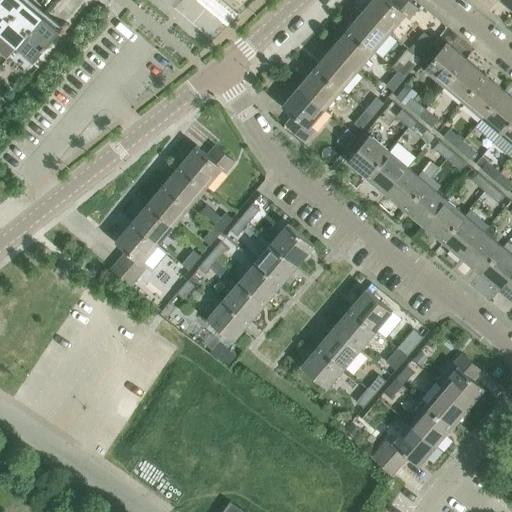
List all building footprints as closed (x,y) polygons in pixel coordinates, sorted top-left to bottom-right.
[(0,0),(0,32),(27,0),(0,0)] [(28,0),(27,0),(0,32),(0,33),(17,47),(45,14),(28,0)] [(225,0),(200,0),(229,26),(241,13),(225,0)] [(373,0),(364,12),(390,34),(406,16),(409,19),(418,9),(407,0),(392,0),(391,1),(390,0),(373,0)] [(511,0),(500,0),(511,10),(511,0)] [(348,30),(374,53),(390,34),(364,12),(348,30)] [(45,14),(17,47),(34,62),(62,28),(45,14)] [(332,50),(358,72),(374,53),(348,30),(332,50)] [(424,34),(409,51),(420,60),(434,43),(424,34)] [(426,69),(445,86),(467,60),(447,44),(426,69)] [(316,69),(342,91),(358,72),(332,50),(316,69)] [(408,59),(397,72),(404,79),(415,65),(408,59)] [(467,60),(445,86),(465,102),(486,77),(467,60)] [(300,87),(326,110),(342,91),(316,69),(300,87)] [(385,86),(392,92),(404,79),(397,72),(385,86)] [(486,77),(465,102),(483,118),(505,93),(486,77)] [(407,85),(396,97),(406,105),(412,97),(416,92),(407,85)] [(311,128),(326,110),(300,87),(283,107),(294,116),(286,125),(306,142),(315,131),(311,128)] [(511,98),(505,93),(483,118),(503,134),(511,123),(511,98)] [(376,97),(365,110),(372,117),(383,103),(376,97)] [(406,105),(419,117),(426,109),(412,97),(406,105)] [(396,116),(410,128),(416,121),(401,109),(396,116)] [(419,117),(432,128),(438,120),(426,109),(419,117)] [(354,124),(361,130),(372,117),(365,110),(354,124)] [(430,141),(431,142),(435,137),(416,121),(410,128),(422,138),(414,148),(420,153),(430,141)] [(511,123),(503,134),(511,142),(511,123)] [(443,137),(457,149),(464,141),(449,129),(443,137)] [(348,162),(367,178),(390,152),(370,136),(348,162)] [(433,148),(448,160),(454,153),(439,141),(436,145),(433,148)] [(457,149),(469,159),(476,152),(464,141),(457,149)] [(181,166),(207,188),(221,170),(225,174),(234,163),(215,147),(208,156),(197,147),(181,166)] [(390,152),(367,178),(387,194),(409,168),(390,152)] [(460,171),(466,164),(454,153),(448,160),(460,171)] [(481,170),(495,182),(502,174),(488,162),(481,170)] [(164,186),(190,207),(207,188),(181,166),(164,186)] [(409,168),(387,194),(405,210),(428,184),(409,168)] [(471,180),(485,192),(491,184),(477,173),(471,180)] [(495,182),(508,192),(511,186),(511,182),(502,174),(495,182)] [(428,184),(405,210),(425,227),(447,200),(428,184)] [(498,203),(504,196),(491,184),(485,192),(498,203)] [(149,204),(175,226),(190,207),(164,186),(149,204)] [(447,200),(425,227),(444,243),(466,217),(447,200)] [(149,204),(133,223),(159,245),(175,226),(149,204)] [(252,204),(241,217),(248,223),(259,210),(252,204)] [(225,213),(214,226),(221,232),(232,219),(225,213)] [(241,217),(230,230),(237,236),(248,223),(241,217)] [(466,217),(444,243),(463,259),(486,233),(466,217)] [(119,261),(139,277),(147,267),(143,263),(159,245),(133,223),(116,242),(127,251),(119,261)] [(272,244),(298,266),(314,246),(289,225),(272,244)] [(203,240),(210,246),(221,232),(214,226),(203,240)] [(486,233),(463,259),(483,275),(505,249),(486,233)] [(221,241),(209,255),(216,261),(227,247),(221,241)] [(256,263),(282,284),(298,266),(272,244),(256,263)] [(511,255),(505,249),(483,275),(500,290),(511,276),(511,255)] [(193,250),(182,264),(189,270),(200,257),(193,250)] [(209,255),(198,268),(205,274),(216,261),(209,255)] [(112,270),(131,286),(139,277),(119,261),(112,270)] [(240,281),(266,303),(282,284),(256,263),(240,281)] [(95,277),(99,272),(94,267),(89,272),(95,277)] [(511,276),(500,290),(511,300),(511,276)] [(188,280),(177,292),(184,298),(195,286),(188,280)] [(224,300),(250,322),(266,303),(240,281),(224,300)] [(350,310),(376,332),(393,312),(367,290),(350,310)] [(208,319),(234,341),(250,322),(224,300),(208,319)] [(334,329),(360,351),(376,332),(350,310),(334,329)] [(318,348),(344,370),(360,351),(334,329),(318,348)] [(414,329),(397,349),(407,357),(424,338),(414,329)] [(212,351),(229,364),(237,355),(219,341),(212,351)] [(328,388),(344,370),(318,348),(302,366),(328,388)] [(386,362),(396,370),(407,357),(397,349),(386,362)] [(421,351),(414,360),(421,366),(428,358),(421,351)] [(457,369),(442,387),(468,409),(485,390),(473,380),(481,372),(461,355),(452,365),(457,369)] [(406,367),(395,380),(402,386),(413,373),(406,367)] [(379,375),(367,388),(375,395),(386,382),(379,375)] [(395,380),(384,393),(391,399),(402,386),(395,380)] [(425,406),(452,428),(468,409),(442,387),(425,406)] [(356,401),(363,408),(375,395),(367,388),(356,401)] [(410,424),(436,447),(452,428),(425,406),(410,424)] [(351,424),(346,431),(355,438),(360,432),(351,424)] [(390,439),(374,458),(394,475),(409,458),(420,466),(436,447),(410,424),(394,442),(390,439)]
